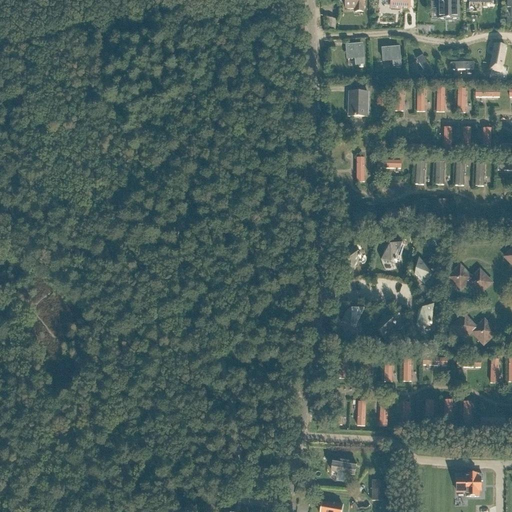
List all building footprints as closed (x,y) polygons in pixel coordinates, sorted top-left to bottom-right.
[(345,0),(346,11),(354,10),(355,14),(364,13),(363,0),(345,0)] [(410,7),(410,0),(391,0),(391,8),(400,9),(400,7),(410,7)] [(458,0),(438,0),(439,18),(459,18),(458,0)] [(363,44),(345,45),(347,60),(355,59),(355,66),(365,66),(363,44)] [(494,46),(489,72),(500,74),(505,48),(494,46)] [(400,47),(382,49),(383,63),(392,62),(393,67),(401,67),(400,47)] [(438,47),(413,54),(416,64),(441,58),(438,47)] [(477,50),(453,58),(456,69),(481,61),(477,50)] [(350,93),(349,117),(364,118),(364,107),(368,107),(369,94),(350,93)] [(385,247),(381,261),(395,265),(402,244),(385,247)] [(349,276),(361,256),(349,249),(341,261),(349,276)] [(511,249),(503,258),(511,266),(511,249)] [(425,285),(435,275),(419,258),(414,275),(425,285)] [(468,285),(469,286),(470,285),(468,283),(472,279),(471,277),(472,276),(460,265),(446,278),(460,293),(468,285)] [(470,285),(469,286),(480,298),(494,284),(480,270),(473,277),(472,276),(471,277),(472,279),(468,283),(470,285)] [(433,306),(418,313),(416,328),(431,329),(433,306)] [(341,324),(354,330),(364,309),(347,310),(341,324)] [(475,327),(477,326),(465,314),(450,328),(464,343),(472,335),(473,336),(474,335),(472,333),(477,329),(475,327)] [(377,329),(386,343),(396,322),(383,316),(377,329)] [(477,327),(477,326),(475,327),(477,329),(472,333),(474,335),(473,336),(484,348),(499,334),(485,319),(477,327)] [(346,355),(337,355),(337,380),(346,380),(346,355)] [(370,357),(361,357),(361,382),(370,382),(370,357)] [(410,357),(401,357),(401,382),(410,382),(410,357)] [(446,366),(446,357),(422,357),(421,366),(446,366)] [(391,358),(382,358),(382,382),(391,382),(391,358)] [(480,368),(480,359),(455,359),(455,368),(480,368)] [(497,359),(488,359),(488,383),(497,383),(497,359)] [(342,401),(333,400),(331,424),(340,425),(342,401)] [(433,400),(424,400),(424,425),(433,425),(433,400)] [(451,400),(442,400),(442,424),(451,424),(451,400)] [(471,402),(462,402),(461,426),(470,426),(471,402)] [(413,426),(414,417),(389,417),(389,426),(413,426)] [(506,427),(506,418),(482,417),(482,426),(506,427)] [(335,460),(333,472),(355,476),(357,463),(335,460)] [(466,481),(456,481),(456,493),(466,493),(466,498),(478,498),(478,492),(480,492),(480,482),(481,482),(481,476),(466,476),(466,481)] [(373,483),(373,502),(384,502),(384,483),(373,483)] [(320,511),(341,511),(343,505),(334,503),(334,505),(322,503),(320,511)]
